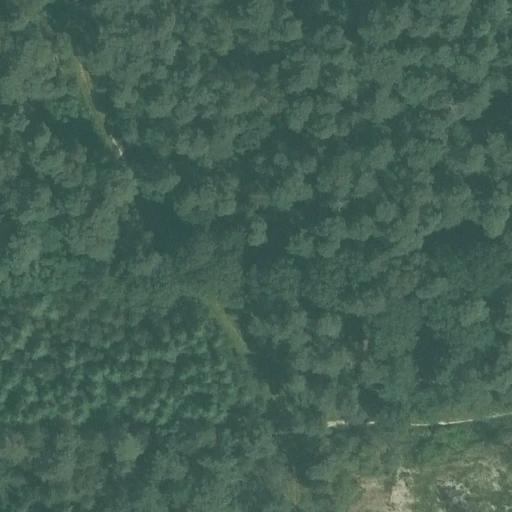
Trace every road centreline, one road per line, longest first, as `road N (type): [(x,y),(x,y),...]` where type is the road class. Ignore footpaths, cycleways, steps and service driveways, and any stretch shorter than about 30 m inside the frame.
road 1 (track): [(310,423),(170,228),(95,69),(88,0)]
road 2 (track): [(0,412),(310,423)]
road 3 (track): [(511,400),(345,421)]
